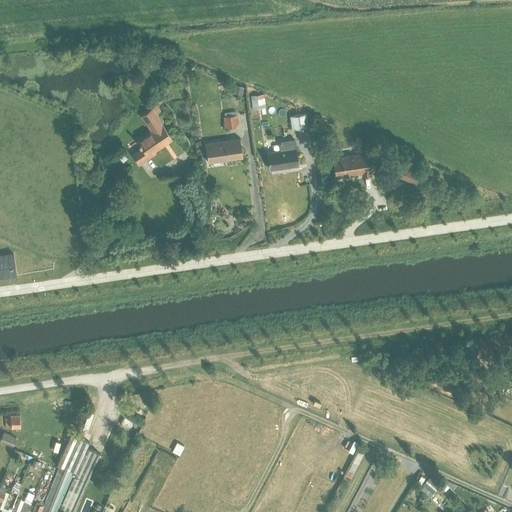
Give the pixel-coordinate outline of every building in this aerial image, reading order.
[(175,64),(168,65),(171,79),(177,78),(175,64)] [(264,94),(251,96),(253,108),(266,106),(264,94)] [(142,146),(132,153),(139,164),(156,152),(155,151),(173,138),(162,123),(165,121),(159,112),(161,111),(157,104),(141,115),(151,130),(137,139),(142,146)] [(237,115),(224,115),(225,127),(238,127),(237,115)] [(290,118),(291,135),(310,133),(309,116),(290,118)] [(240,137),(205,142),(208,162),(243,157),(240,137)] [(280,149),(268,151),(270,169),(299,165),(295,138),(279,141),(280,149)] [(369,151),(333,156),(336,176),(362,173),(362,176),(372,174),(369,151)] [(85,155),(76,157),(78,164),(87,162),(85,155)] [(401,163),(396,174),(416,183),(421,172),(401,163)] [(105,210),(103,214),(108,218),(115,207),(108,202),(103,209),(105,210)] [(0,275),(17,273),(13,251),(0,252),(0,275)] [(134,392),(130,393),(130,399),(146,397),(143,391),(134,392)] [(20,413),(5,414),(6,427),(16,426),(16,429),(20,429),(20,413)] [(297,424),(302,427),(306,419),(301,416),(297,424)] [(4,431),(0,439),(0,440),(13,445),(17,436),(4,431)] [(45,500),(40,511),(64,511),(62,511),(61,511),(57,511),(60,507),(73,511),(100,452),(87,446),(89,441),(71,433),(58,463),(60,464),(45,500)] [(177,441),(172,450),(179,454),(184,445),(177,441)] [(358,449),(345,474),(351,477),(363,452),(358,449)] [(424,483),(421,487),(430,496),(440,484),(429,475),(428,477),(424,483)] [(508,491),(510,485),(503,482),(501,488),(508,491)] [(0,488),(0,511),(11,511),(12,510),(3,506),(9,492),(0,488)] [(27,511),(31,503),(30,503),(33,495),(27,493),(19,511),(27,511)] [(40,511),(45,500),(44,499),(44,500),(40,499),(39,502),(37,501),(32,511),(40,511)]
